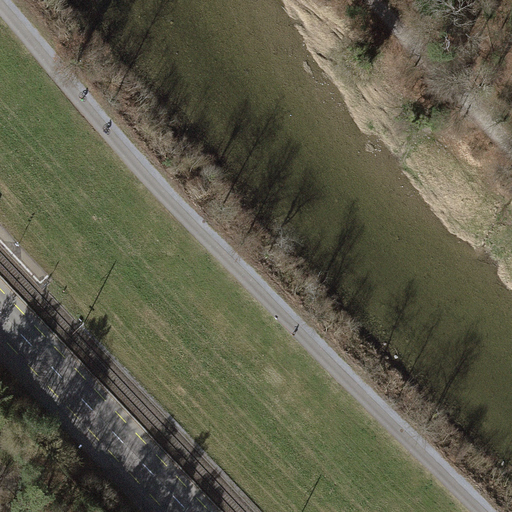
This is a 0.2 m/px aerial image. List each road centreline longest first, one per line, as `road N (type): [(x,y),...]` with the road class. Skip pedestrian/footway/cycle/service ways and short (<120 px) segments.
road 1 (track): [(0,6),(156,187),(481,511)]
road 2 (primary): [(188,511),(0,311)]
